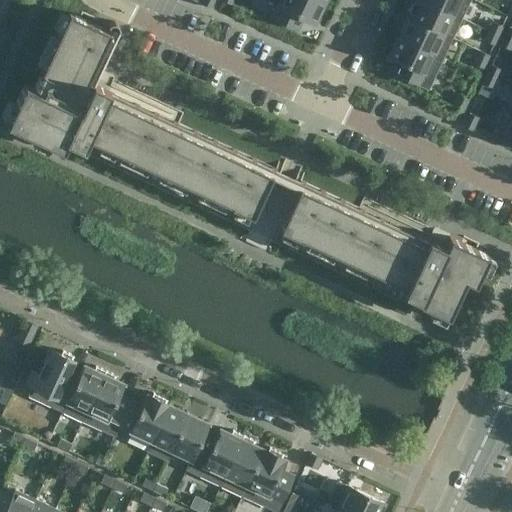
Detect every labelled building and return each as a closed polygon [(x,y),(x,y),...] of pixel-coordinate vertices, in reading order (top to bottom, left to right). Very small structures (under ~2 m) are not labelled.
[(324,0),(268,0),(269,1),(277,5),(272,17),(297,28),(302,17),(314,22),(324,0)] [(460,18),(422,0),(413,0),(412,3),(411,4),(412,4),(406,16),(451,37),(460,18)] [(468,0),(422,0),(460,18),(468,0)] [(110,32),(68,12),(33,87),(24,83),(5,122),(62,148),(66,140),(81,147),(80,151),(249,230),(270,239),(400,300),(403,293),(418,300),(418,302),(447,316),(464,279),(474,283),(488,254),(449,236),(446,242),(431,235),(429,240),(295,178),(293,183),(278,176),(280,170),(109,91),(109,90),(88,80),(110,32)] [(442,57),(451,37),(406,16),(405,18),(404,19),(405,19),(403,23),(403,22),(402,23),(403,23),(397,36),(442,57)] [(492,21),(488,31),(498,35),(502,26),(492,21)] [(493,44),(498,35),(488,31),(484,40),(493,44)] [(509,49),(511,43),(511,39),(504,35),(500,45),(509,49)] [(442,57),(397,36),(387,56),(399,62),(393,73),(427,89),(442,57)] [(479,50),(473,63),(482,68),(488,55),(479,50)] [(496,78),(500,69),(490,64),(486,74),(496,78)] [(491,87),(496,78),(486,74),(482,83),(491,87)] [(468,99),(458,94),(452,108),(462,112),(468,99)] [(478,117),(468,112),(462,125),(471,130),(478,117)] [(26,320),(16,340),(27,345),(36,325),(26,320)] [(63,410),(84,365),(83,364),(78,376),(67,371),(73,359),(72,359),(73,355),(62,350),(60,354),(49,349),(47,353),(47,354),(45,357),(45,358),(38,374),(32,371),(27,382),(32,385),(28,394),(63,410)] [(82,419),(105,370),(95,366),(94,369),(91,368),(91,367),(90,367),(90,368),(86,366),(86,365),(84,365),(63,410),(82,419)] [(114,434),(130,400),(118,395),(124,383),(122,382),(121,381),(121,382),(117,380),(116,379),(116,380),(113,378),(115,375),(105,370),(82,419),(114,434)] [(11,393),(16,382),(5,376),(0,386),(0,387),(3,389),(11,393)] [(18,382),(12,395),(22,399),(28,386),(18,382)] [(0,401),(5,404),(11,393),(3,389),(0,395),(0,401)] [(148,450),(169,404),(165,402),(166,399),(153,393),(151,396),(146,394),(145,395),(145,396),(143,400),(143,401),(141,405),(130,400),(114,434),(115,434),(119,426),(151,441),(147,449),(148,450)] [(167,459),(188,414),(187,413),(187,412),(186,412),(182,411),(182,410),(181,410),(169,404),(148,450),(167,459)] [(187,468),(208,423),(206,422),(206,421),(205,422),(202,420),(202,419),(201,419),(188,414),(167,459),(168,459),(172,450),(190,459),(186,468),(187,468)] [(220,484),(243,435),(232,430),(231,433),(227,431),(226,431),(222,429),(221,429),(219,428),(214,439),(203,435),(209,423),(208,423),(187,468),(220,484)] [(14,432),(10,440),(21,445),(25,437),(14,432)] [(242,494),(263,448),(262,448),(262,447),(261,447),(257,446),(257,445),(256,445),(252,443),(254,440),(243,435),(220,484),(242,494)] [(36,442),(25,437),(21,445),(33,450),(36,442)] [(60,438),(57,445),(67,450),(71,443),(60,438)] [(267,450),(263,448),(242,494),(277,510),(292,476),(280,471),(283,466),(283,465),(285,461),(286,461),(285,461),(286,459),(282,457),(283,454),(269,447),(267,450)] [(95,452),(91,460),(98,463),(102,455),(95,452)] [(316,468),(320,459),(321,458),(310,453),(305,463),(316,468)] [(72,469),(76,461),(65,456),(61,464),(72,469)] [(87,466),(76,461),(72,469),(84,474),(87,466)] [(112,487),(115,479),(104,474),(100,482),(112,487)] [(152,490),(156,483),(145,478),(141,485),(152,490)] [(127,485),(115,479),(112,487),(123,492),(127,485)] [(338,481),(329,501),(351,511),(378,511),(384,502),(338,481)] [(167,488),(156,483),(152,490),(163,495),(167,488)] [(0,511),(28,511),(35,498),(14,489),(11,495),(0,490),(0,511)] [(154,498),(143,492),(139,500),(151,505),(154,498)] [(303,498),(291,492),(286,504),(297,509),(303,498)] [(52,511),(54,508),(35,498),(28,511),(52,511)] [(166,503),(154,498),(151,505),(162,511),(166,503)] [(351,511),(329,501),(328,502),(337,506),(334,511),(351,511)]
